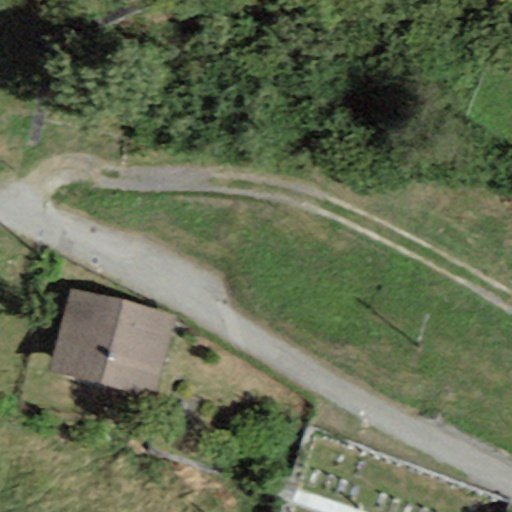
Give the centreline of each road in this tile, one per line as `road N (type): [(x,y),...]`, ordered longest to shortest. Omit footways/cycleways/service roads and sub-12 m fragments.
road 1 (unclassified): [(511,488),(419,445),(84,241),(0,202)]
road 2 (track): [(4,204),(91,171),(254,183),(327,202),(511,299)]
